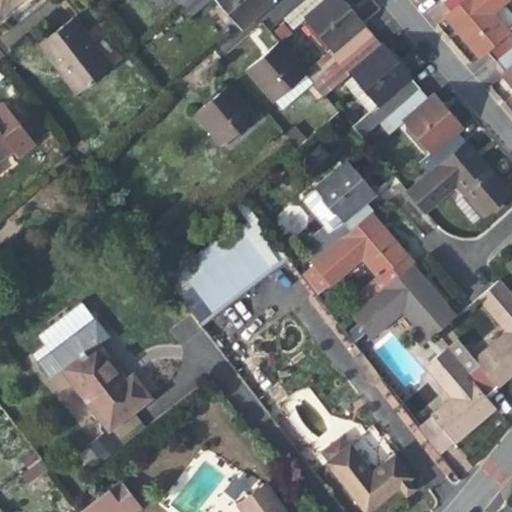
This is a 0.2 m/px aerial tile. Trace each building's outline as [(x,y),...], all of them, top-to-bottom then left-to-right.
[(0,0),(0,14),(18,0),(0,0)] [(209,0),(185,0),(179,6),(189,18),(209,0)] [(216,0),(240,27),(271,0),(216,0)] [(325,0),(302,0),(293,9),(302,20),(305,18),(325,0)] [(333,50),(364,24),(366,22),(353,7),(346,0),(325,0),(305,18),(333,50)] [(443,0),(453,11),(466,0),(443,0)] [(480,54),(485,50),(507,31),(491,13),(506,0),(466,0),(453,11),(447,16),(468,41),(480,54)] [(293,28),(302,20),(293,9),(283,17),(293,28)] [(74,16),(38,44),(57,69),(76,94),(112,66),(74,16)] [(372,33),(364,24),(333,50),(330,53),(338,63),(372,33)] [(511,27),(507,31),(485,50),(495,61),(511,47),(511,27)] [(338,63),(349,75),(383,46),(372,33),(338,63)] [(306,73),(278,40),(263,53),(246,68),(274,100),(306,73)] [(368,112),(410,76),(411,75),(398,59),(385,44),(383,46),(349,75),(342,81),(368,112)] [(511,47),(495,61),(506,73),(511,67),(511,47)] [(420,88),(410,76),(368,112),(352,126),(362,138),(385,118),(420,88)] [(212,97),(194,112),(223,144),(255,117),(226,84),(212,97)] [(403,122),(429,100),(420,88),(385,118),(395,129),(403,122)] [(435,94),(429,100),(403,122),(430,154),(457,131),(463,126),(450,111),(435,94)] [(0,108),(0,131),(13,149),(18,155),(35,143),(6,104),(0,108)] [(0,158),(13,149),(0,131),(0,158)] [(482,159),(457,131),(430,154),(423,160),(431,170),(407,191),(425,212),(457,185),(482,215),(510,191),(482,159)] [(326,232),(366,198),(373,192),(361,177),(346,160),(299,200),(322,227),(326,232)] [(376,209),(366,198),(326,232),(322,227),(287,256),(301,273),(372,213),(376,209)] [(378,277),(406,252),(390,233),(372,213),(301,273),(319,295),(362,258),(378,277)] [(237,224),(178,269),(213,314),(272,269),(237,224)] [(416,263),(406,252),(378,277),(359,293),(368,304),(413,266),(416,263)] [(418,329),(447,305),(432,288),(413,266),(368,304),(355,315),(372,335),(402,310),(418,329)] [(507,330),(474,358),(498,386),(511,373),(511,297),(508,293),(497,280),(478,297),(507,330)] [(456,316),(447,305),(418,329),(403,342),(413,353),(456,316)] [(53,352),(63,366),(97,340),(106,333),(96,319),(53,352)] [(97,340),(63,366),(61,367),(108,429),(125,416),(150,397),(132,374),(126,379),(117,367),(97,340)] [(496,407),(486,395),(457,362),(447,349),(427,366),(453,396),(417,426),(441,453),(469,429),(496,407)] [(486,395),(498,386),(474,358),(469,352),(457,362),(486,395)] [(140,435),(125,416),(108,429),(86,445),(101,465),(140,435)] [(327,462),(348,489),(371,471),(350,444),(327,462)] [(371,471),(348,489),(365,511),(366,511),(384,498),(399,487),(409,479),(413,476),(395,453),(371,471)] [(415,487),(409,479),(399,487),(405,495),(415,487)] [(106,490),(123,511),(131,511),(138,507),(117,481),(106,490)] [(286,511),(266,483),(238,503),(243,511),(242,511),(286,511)] [(123,511),(106,490),(77,511),(123,511)]
